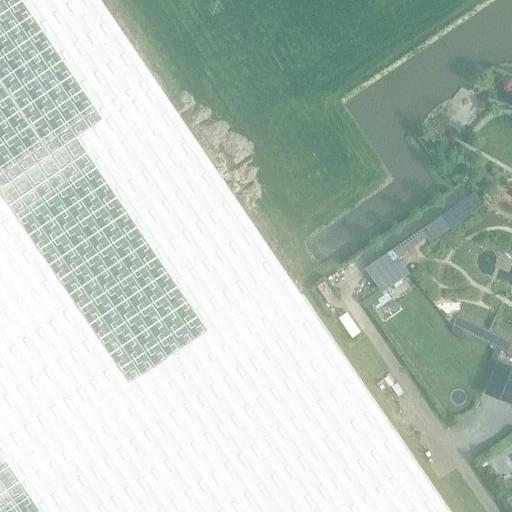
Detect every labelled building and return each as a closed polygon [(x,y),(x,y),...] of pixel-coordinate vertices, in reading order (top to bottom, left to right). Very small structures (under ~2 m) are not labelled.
[(461,511),(108,0),(0,0),(0,511),(461,511)] [(474,192),(393,249),(398,257),(426,238),(429,243),(483,206),(474,192)] [(393,249),(365,269),(382,293),(385,291),(409,274),(398,257),(393,249)] [(384,296),(372,304),(376,310),(375,310),(382,321),(398,310),(385,291),(382,293),(384,296)] [(457,317),(452,327),(507,354),(511,343),(457,317)] [(487,394),(511,404),(511,402),(511,371),(499,366),(487,394)]
